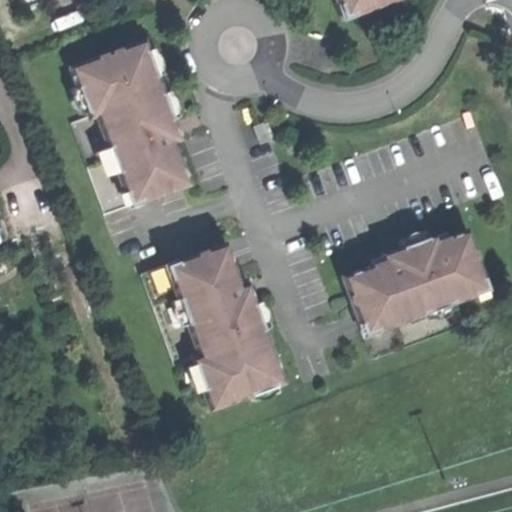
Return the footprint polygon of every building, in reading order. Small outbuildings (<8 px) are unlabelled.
[(51,0),(50,0),(8,0),(14,14),(51,0)] [(360,11),(393,0),(329,0),(336,20),(360,11)] [(66,123),(100,216),(182,185),(167,143),(172,141),(156,97),(136,42),(63,69),(81,118),(66,123)] [(248,127),(253,143),(262,140),(257,124),(248,127)] [(337,277),(367,359),(459,325),(450,301),(482,289),(461,231),(429,243),(426,235),(396,247),(377,254),(379,261),(337,277)] [(187,363),(204,410),(276,385),(253,318),(242,286),(232,290),(217,247),(135,276),(168,369),(187,363)]
